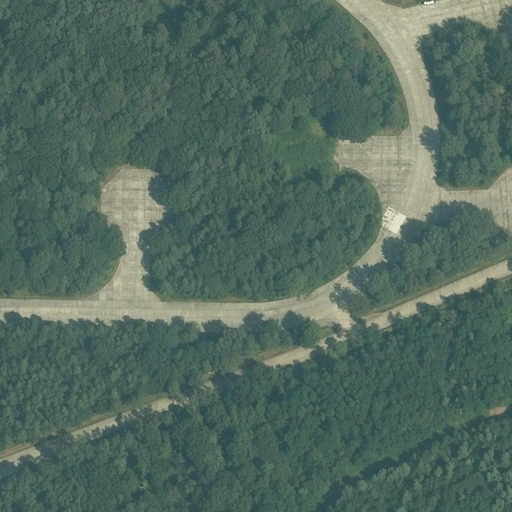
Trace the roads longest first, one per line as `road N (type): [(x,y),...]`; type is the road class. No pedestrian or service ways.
road 1 (unclassified): [(0,468),(511,266)]
road 2 (unknown): [(354,0),(406,63),(429,132),(428,180),(423,210),(394,260),(336,310)]
road 3 (unknown): [(0,331),(254,328),(336,310)]
